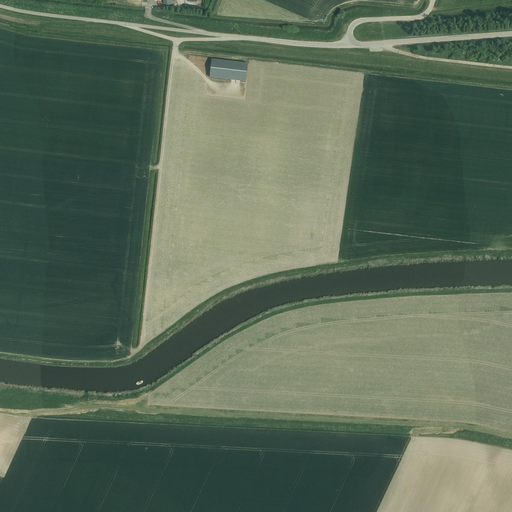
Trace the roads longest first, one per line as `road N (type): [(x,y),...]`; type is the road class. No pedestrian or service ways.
road 1 (unclassified): [(348,44),(0,5)]
road 2 (unclassified): [(348,44),(511,34)]
road 3 (track): [(511,69),(379,44)]
